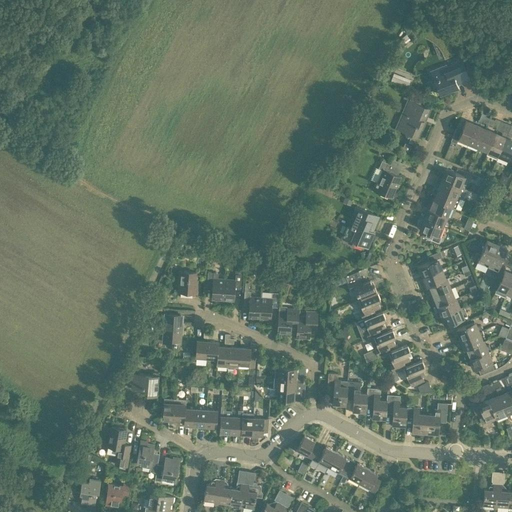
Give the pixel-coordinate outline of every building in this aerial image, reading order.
[(429,27),(424,35),(432,39),(438,45),(441,50),(444,56),(454,53),(451,46),(445,37),(438,32),(429,27)] [(469,78),(461,60),(443,68),(443,66),(430,71),(440,94),(458,86),(457,83),(469,78)] [(395,70),(392,79),(410,85),(413,77),(395,70)] [(430,108),(408,99),(396,128),(418,137),(430,108)] [(458,137),(468,142),(475,124),(465,120),(461,130),(456,128),(450,140),(456,142),(458,137)] [(498,154),(510,124),(506,123),(501,135),(495,133),(488,150),(486,154),(496,158),(498,154)] [(485,129),(475,124),(468,142),(478,146),(485,129)] [(511,133),(511,125),(510,124),(498,154),(508,159),(510,155),(511,148),(511,139),(510,139),(511,133)] [(485,129),(478,146),(488,150),(495,133),(485,129)] [(412,145),(405,142),(402,149),(409,152),(412,145)] [(390,163),(381,160),(378,168),(382,170),(377,182),(376,181),(372,190),(379,193),(380,192),(391,196),(400,175),(387,170),(390,163)] [(442,178),(459,186),(463,175),(446,168),(442,178)] [(483,185),(479,194),(484,196),(491,181),(481,177),(479,183),(483,185)] [(442,178),(438,188),(455,195),(459,186),(442,178)] [(460,197),(455,195),(438,188),(434,187),(432,192),(436,194),(434,198),(450,205),(456,207),(460,197)] [(475,204),(480,206),(484,196),(479,194),(475,204)] [(446,215),(450,205),(434,198),(433,198),(428,208),(446,215)] [(378,215),(355,206),(349,221),(352,222),(350,227),(347,225),(342,237),(353,242),(353,241),(367,247),(372,235),(370,234),(378,215)] [(442,225),(446,215),(428,208),(423,206),(421,210),(424,211),(422,217),(442,225)] [(437,235),(442,225),(422,217),(421,218),(419,219),(418,220),(417,222),(417,224),(418,225),(418,227),(420,228),(427,231),(425,236),(439,242),(441,237),(437,235)] [(473,257),(478,259),(477,261),(487,266),(488,265),(496,244),(486,240),(480,254),(476,252),(473,257)] [(506,265),(510,255),(511,250),(496,244),(488,265),(487,266),(498,270),(501,263),(506,265)] [(424,275),(441,269),(437,259),(442,256),(440,251),(428,256),(430,261),(419,265),(424,275)] [(441,269),(424,275),(428,286),(429,285),(445,278),(441,269)] [(197,271),(180,270),(180,280),(181,282),(181,290),(197,291),(198,284),(196,282),(197,271)] [(236,278),(225,278),(224,299),(235,300),(236,286),(242,286),(243,271),(237,270),(236,278)] [(358,270),(345,276),(351,290),(355,289),(359,298),(377,291),(374,283),(372,284),(370,279),(363,282),(358,270)] [(505,296),(507,291),(511,279),(511,273),(504,270),(495,291),(505,296)] [(213,298),(224,299),(225,278),(214,277),(215,271),(209,271),(208,284),(214,284),(213,298)] [(429,285),(433,295),(450,288),(446,278),(445,278),(429,285)] [(242,291),(245,292),(245,302),(250,302),(249,316),(260,317),(262,296),(251,295),(252,289),(249,289),(248,282),(243,281),(242,291)] [(450,288),(433,295),(437,305),(438,305),(454,298),(450,288)] [(483,298),(479,288),(477,289),(471,291),(473,296),(478,294),(481,299),(483,298)] [(278,304),(279,291),(262,290),(262,296),(260,317),(271,317),(272,303),(278,304)] [(377,291),(359,298),(355,300),(362,318),(364,317),(382,310),(381,307),(383,306),(380,298),(377,291)] [(455,297),(454,298),(438,305),(442,315),(459,308),(455,297)] [(292,319),(298,320),(298,314),(299,307),(288,307),(288,308),(286,306),(279,306),(278,331),(291,332),(292,319)] [(464,306),(459,308),(442,315),(446,325),(468,316),(464,306)] [(306,315),(298,314),(298,320),(297,335),(310,336),(311,322),(317,323),(318,311),(307,310),(306,315)] [(382,310),(364,317),(369,330),(365,331),(368,338),(374,335),(381,332),(378,326),(385,324),(383,319),(385,318),(382,310)] [(182,314),(166,313),(164,335),(169,336),(169,341),(174,341),(174,342),(177,343),(177,342),(182,342),(182,332),(180,332),(182,314)] [(456,328),(458,332),(453,334),(456,340),(482,329),(480,325),(476,326),(474,321),(456,328)] [(381,332),(374,335),(379,347),(375,349),(378,355),(389,351),(391,350),(388,344),(395,341),(393,336),(395,335),(392,328),(381,332)] [(457,344),(462,342),(465,348),(466,348),(482,341),(480,337),(484,335),(482,329),(456,340),(457,344)] [(511,341),(504,338),(502,343),(511,347),(511,341)] [(207,356),(208,340),(197,339),(196,355),(207,356)] [(218,356),(219,345),(219,341),(208,340),(207,356),(218,356)] [(466,348),(468,353),(464,354),(466,359),(491,349),(489,344),(485,346),(483,341),(482,341),(466,348)] [(240,346),(239,362),(249,363),(249,367),(254,367),(255,358),(258,358),(259,344),(250,342),(250,347),(240,346)] [(393,371),(404,367),(403,366),(406,365),(403,360),(410,357),(408,352),(410,351),(407,343),(391,350),(389,351),(393,363),(390,364),(393,371)] [(511,347),(502,343),(500,349),(511,353),(511,347)] [(228,367),(229,345),(219,345),(218,356),(217,366),(228,367)] [(239,362),(240,346),(229,345),(228,367),(228,368),(233,368),(232,369),(234,369),(234,367),(238,368),(238,362),(239,362)] [(491,349),(466,359),(468,364),(472,362),(474,368),(491,361),(489,356),(493,355),(491,349)] [(422,359),(406,365),(403,366),(404,367),(411,385),(424,380),(422,374),(425,373),(423,367),(425,366),(422,359)] [(275,365),(274,375),(295,377),(296,366),(280,365),(275,365)] [(160,374),(133,371),(132,387),(148,388),(147,393),(158,394),(158,393),(159,375),(160,375),(160,374)] [(346,404),(346,397),(347,385),(339,384),(340,379),(337,379),(338,372),(328,372),(327,384),(334,384),(332,403),(346,404)] [(304,377),(297,377),(295,377),(274,375),(274,386),(275,386),(294,388),(295,383),(298,381),(303,382),(304,377)] [(347,379),(347,385),(346,397),(353,398),(352,410),(366,411),(366,404),(367,392),(366,392),(359,391),(360,380),(347,379)] [(420,391),(432,391),(427,381),(418,385),(420,391)] [(294,392),(294,388),(275,386),(275,393),(278,393),(278,397),(302,399),(302,394),(296,394),(294,392)] [(367,392),(366,404),(373,405),(372,417),(385,418),(386,411),(387,399),(386,399),(379,398),(380,388),(367,386),(366,392),(367,392)] [(499,395),(505,412),(511,409),(511,399),(508,391),(499,395)] [(387,393),(386,399),(387,399),(386,411),(392,412),(391,424),(405,425),(406,418),(407,406),(399,405),(400,394),(387,393)] [(489,399),(495,416),(505,412),(499,395),(489,399)] [(174,427),(174,418),(175,398),(164,397),(163,417),(169,418),(169,423),(170,423),(169,426),(174,427)] [(186,403),(185,403),(186,399),(175,398),(174,418),(174,427),(178,427),(179,418),(185,419),(186,407),(186,403)] [(495,416),(489,399),(478,403),(477,400),(470,403),(475,414),(482,412),(483,416),(479,418),(481,423),(486,421),(485,420),(495,416)] [(434,413),(426,413),(425,432),(438,433),(440,414),(446,415),(447,402),(437,401),(437,408),(434,408),(434,413)] [(222,406),(220,430),(231,430),(232,415),(232,410),(226,410),(226,406),(222,406)] [(412,431),(425,432),(426,413),(420,412),(420,407),(407,406),(406,418),(412,419),(412,431)] [(185,423),(195,423),(196,408),(186,407),(185,419),(185,423)] [(196,408),(195,423),(206,424),(207,408),(196,408)] [(218,409),(207,408),(206,424),(217,425),(218,409)] [(238,415),(232,415),(231,430),(242,431),(243,412),(243,410),(238,410),(238,415)] [(253,413),(243,412),(242,431),(252,432),(253,416),(253,413)] [(269,417),(253,416),(252,432),(263,432),(264,430),(268,430),(269,417)] [(109,446),(117,447),(114,464),(127,466),(131,444),(124,443),(125,437),(126,438),(127,428),(112,426),(112,427),(113,427),(111,434),(109,446)] [(312,457),(319,445),(313,442),(315,439),(305,433),(296,449),(306,455),(307,454),(312,457)] [(156,473),(156,471),(157,471),(158,466),(160,455),(154,454),(155,444),(148,442),(148,440),(141,439),(137,462),(144,463),(143,466),(151,467),(150,472),(156,473)] [(328,466),(336,450),(326,444),(324,448),(319,445),(312,457),(328,466)] [(343,473),(344,474),(350,462),(345,459),(347,456),(342,453),(343,452),(338,449),(337,451),(336,450),(328,466),(338,471),(339,471),(343,473)] [(164,467),(158,466),(157,471),(156,471),(156,473),(155,481),(161,482),(162,477),(176,479),(180,457),(173,456),(173,457),(165,456),(164,467)] [(348,476),(359,482),(368,467),(358,461),(355,465),(350,462),(344,474),(340,480),(344,483),(348,476)] [(368,467),(359,482),(375,491),(381,479),(376,476),(378,472),(368,467)] [(236,487),(231,486),(228,503),(239,505),(238,508),(240,508),(246,470),(239,469),(236,487)] [(255,471),(246,470),(240,508),(242,508),(243,505),(254,507),(255,496),(262,497),(262,492),(260,490),(261,486),(260,484),(256,484),(257,482),(253,481),(255,471)] [(505,482),(505,470),(493,470),(493,481),(505,482)] [(131,477),(125,476),(124,484),(110,482),(107,496),(110,496),(109,504),(121,506),(123,495),(128,495),(131,477)] [(215,504),(220,478),(216,477),(215,483),(206,482),(203,499),(213,501),(213,504),(215,504)] [(102,479),(90,478),(90,481),(83,480),(81,490),(84,491),(82,500),(95,502),(97,489),(100,490),(102,479)] [(228,503),(231,486),(223,485),(224,479),(220,478),(215,504),(218,505),(218,501),(228,503)] [(495,508),(497,482),(493,482),(492,488),(484,488),(482,504),(493,505),(493,508),(495,508)] [(502,482),(497,482),(495,508),(497,508),(497,505),(508,506),(509,490),(501,489),(502,482)] [(275,511),(286,493),(279,489),(274,499),(276,500),(273,505),(266,501),(260,511),(275,511)] [(146,505),(145,511),(158,511),(159,508),(169,509),(171,502),(172,502),(173,496),(151,492),(149,506),(146,505)] [(286,493),(275,511),(285,511),(281,510),(284,504),(287,506),(292,496),(286,493)] [(303,511),(308,504),(301,501),(295,511),(297,511),(303,511)]
